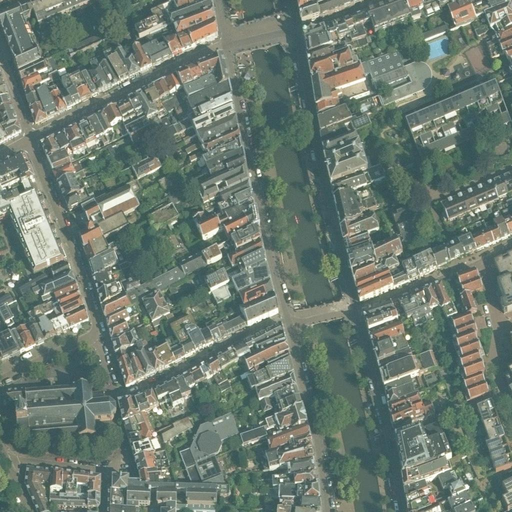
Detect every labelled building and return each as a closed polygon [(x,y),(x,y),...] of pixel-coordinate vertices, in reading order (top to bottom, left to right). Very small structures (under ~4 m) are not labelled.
[(13,62),(18,75),(41,64),(36,51),(35,51),(23,24),(28,22),(30,17),(33,16),(37,26),(100,0),(42,0),(30,5),(30,6),(25,8),(23,13),(20,14),(19,11),(19,10),(0,18),(0,26),(2,33),(3,33),(14,61),(13,62)] [(227,0),(209,0),(162,19),(165,26),(162,28),(159,21),(147,25),(135,31),(139,40),(145,38),(171,26),(172,28),(213,11),(213,10),(228,5),(227,0)] [(162,19),(209,0),(178,0),(169,4),(169,5),(150,13),(154,22),(147,25),(159,21),(162,19)] [(157,0),(161,8),(169,5),(169,4),(178,0),(157,0)] [(275,16),(277,21),(300,14),(316,9),(324,6),(329,4),(328,0),(314,0),(298,6),(284,9),(285,10),(279,12),(279,15),(275,16)] [(286,0),(283,1),(284,9),(298,6),(314,0),(286,0)] [(324,6),(316,9),(319,19),(342,11),(337,0),(328,0),(329,4),(324,6)] [(350,0),(337,0),(342,11),(353,6),(350,0)] [(422,20),(431,17),(430,14),(425,15),(419,0),(406,0),(404,1),(411,21),(412,24),(420,21),(417,13),(419,12),(422,20)] [(441,13),(440,9),(435,0),(419,0),(425,15),(430,14),(431,17),(441,13)] [(435,0),(440,9),(451,5),(448,0),(435,0)] [(448,0),(451,5),(452,8),(465,2),(464,0),(468,0),(467,1),(471,11),(481,6),(497,0),(448,0)] [(475,20),(485,17),(509,6),(506,0),(497,0),(481,6),(471,11),(475,20)] [(404,23),(411,21),(404,1),(381,10),(387,29),(391,28),(392,29),(395,28),(395,29),(396,28),(400,26),(400,27),(401,26),(405,25),(404,23)] [(475,20),(471,11),(467,1),(465,2),(452,8),(448,9),(455,27),(456,30),(476,21),(475,20)] [(213,10),(213,11),(172,28),(171,26),(145,38),(148,44),(153,42),(162,38),(171,34),(173,40),(215,24),(215,22),(231,17),(228,5),(213,10)] [(487,46),(488,51),(511,40),(511,12),(509,6),(485,17),(490,30),(495,28),(497,32),(499,36),(496,37),(498,41),(487,46)] [(300,14),(277,21),(279,32),(305,27),(304,24),(319,19),(316,9),(300,14)] [(381,31),(387,29),(381,10),(365,15),(369,24),(375,35),(382,33),(381,31)] [(361,27),(369,24),(365,15),(351,21),(354,30),(361,27)] [(218,38),(218,37),(233,31),(232,29),(238,27),(238,26),(232,22),(231,17),(215,22),(215,24),(173,40),(171,34),(162,38),(164,42),(165,47),(167,47),(177,42),(187,37),(193,49),(211,41),(218,38)] [(366,39),(361,27),(354,30),(351,21),(343,24),(342,24),(346,34),(348,33),(350,39),(352,43),(365,39),(366,39)] [(348,40),(350,39),(348,33),(346,34),(342,24),(338,26),(337,26),(335,27),(334,27),(338,37),(336,38),(337,41),(340,40),(344,39),(347,38),(348,40)] [(280,37),(282,42),(294,39),(292,32),(308,28),(307,26),(305,27),(279,32),(280,37)] [(447,26),(432,32),(435,38),(449,33),(448,29),(447,26)] [(305,49),(336,38),(338,37),(334,27),(309,35),(308,28),(292,32),(294,39),(282,42),(282,44),(285,53),(288,53),(289,52),(305,49)] [(488,31),(485,28),(482,32),(480,30),(475,32),(477,38),(485,35),(488,31)] [(435,38),(432,32),(417,38),(420,44),(421,43),(421,44),(435,38)] [(105,33),(95,37),(75,46),(77,51),(97,42),(107,37),(105,33)] [(222,58),(235,55),(250,51),(247,37),(229,42),(228,45),(202,55),(196,58),(172,68),(176,77),(186,72),(197,68),(200,67),(199,65),(199,64),(204,62),(208,61),(209,63),(210,63),(209,60),(214,58),(217,57),(221,56),(222,58)] [(177,42),(183,54),(184,53),(192,50),(193,49),(187,37),(177,42)] [(334,50),(340,47),(338,42),(339,42),(340,40),(337,41),(336,38),(305,49),(289,52),(288,53),(290,64),(307,60),(307,59),(334,50)] [(365,39),(352,43),(350,44),(352,51),(368,46),(366,39),(365,39)] [(498,58),(505,55),(511,51),(511,40),(488,51),(492,60),(498,58)] [(167,47),(172,58),(177,56),(183,54),(177,42),(167,47)] [(147,59),(152,68),(167,61),(161,49),(159,50),(156,45),(155,46),(147,50),(146,47),(140,50),(144,58),(145,58),(146,59),(147,59)] [(294,75),(296,87),(312,84),(358,67),(354,58),(349,59),(346,48),(345,46),(340,47),(334,50),(337,61),(310,71),(310,72),(294,75)] [(112,51),(129,80),(141,74),(134,62),(132,59),(128,61),(124,55),(120,47),(112,51)] [(161,49),(167,61),(173,58),(172,58),(167,47),(165,47),(161,49)] [(71,48),(64,51),(64,52),(67,59),(74,56),(71,48)] [(129,53),(132,59),(134,62),(141,74),(152,69),(152,68),(147,59),(146,59),(145,58),(144,58),(140,50),(139,48),(132,51),(129,53)] [(292,64),(294,75),(310,72),(310,71),(337,61),(334,50),(307,59),(307,60),(290,64),(290,65),(292,64)] [(104,55),(120,84),(124,82),(128,80),(129,80),(112,51),(104,55)] [(509,76),(511,74),(511,51),(505,55),(506,57),(508,61),(506,62),(506,63),(510,64),(511,69),(501,73),(503,78),(507,77),(507,76),(509,75),(509,76)] [(299,105),(301,116),(317,112),(316,111),(316,110),(345,100),(346,102),(369,94),(362,76),(369,74),(375,90),(376,89),(407,78),(404,69),(398,53),(360,66),(358,67),(312,84),(296,87),(299,105)] [(96,59),(111,89),(120,84),(104,55),(96,59)] [(225,72),(225,70),(238,67),(235,55),(222,58),(221,56),(217,57),(214,58),(209,60),(210,63),(209,63),(208,61),(204,62),(199,64),(199,65),(200,67),(197,68),(202,83),(225,72)] [(89,76),(98,95),(111,89),(96,59),(89,63),(94,74),(89,76)] [(19,75),(22,85),(48,73),(52,71),(51,70),(48,63),(47,61),(41,64),(18,75),(19,75)] [(404,69),(407,78),(408,78),(410,84),(386,94),(387,94),(378,97),(383,108),(393,104),(422,92),(422,90),(423,89),(424,89),(425,88),(426,87),(427,86),(428,85),(428,84),(429,83),(429,81),(429,80),(429,79),(429,77),(429,76),(428,75),(428,73),(427,72),(426,71),(425,70),(423,69),(422,68),(421,68),(419,67),(418,67),(417,67),(415,67),(414,67),(412,68),(412,66),(408,67),(404,69)] [(49,77),(57,73),(56,73),(57,73),(54,67),(54,69),(51,70),(52,71),(48,73),(22,85),(25,94),(25,95),(37,88),(43,85),(51,81),(49,77)] [(76,70),(79,76),(91,99),(98,95),(89,76),(84,67),(76,70)] [(225,70),(225,72),(202,83),(193,87),(182,92),(170,97),(172,101),(161,107),(166,116),(174,111),(228,86),(241,82),(238,67),(225,70)] [(193,87),(202,83),(197,68),(186,72),(193,87)] [(65,70),(57,73),(60,79),(67,75),(66,73),(65,70)] [(80,104),(91,99),(79,76),(77,77),(74,70),(66,73),(69,80),(80,104)] [(182,92),(193,87),(186,72),(176,77),(182,92)] [(49,77),(51,81),(52,84),(60,80),(57,73),(49,77)] [(176,77),(163,84),(170,97),(182,92),(176,77)] [(66,93),(74,108),(80,104),(69,80),(62,84),(66,93)] [(43,85),(58,116),(59,115),(66,111),(59,96),(53,86),(50,88),(49,85),(52,84),(51,81),(43,85)] [(231,99),(231,98),(244,93),(241,82),(228,86),(174,111),(180,123),(231,99)] [(163,84),(153,89),(161,107),(172,101),(170,97),(163,84)] [(37,95),(42,107),(47,121),(54,118),(58,116),(43,85),(37,88),(40,94),(37,95)] [(495,86),(483,91),(499,127),(511,122),(507,114),(501,116),(497,107),(503,105),(495,86)] [(25,95),(27,101),(37,95),(40,94),(37,88),(25,95)] [(158,120),(164,131),(171,128),(165,116),(166,116),(161,107),(153,89),(143,94),(150,109),(152,108),(158,120)] [(0,102),(9,100),(5,91),(0,92),(0,102)] [(483,91),(472,95),(480,114),(486,112),(490,121),(484,124),(488,132),(499,127),(483,91)] [(59,96),(66,111),(74,108),(66,93),(59,96)] [(231,98),(231,99),(180,123),(171,128),(164,131),(157,135),(161,144),(192,128),(192,127),(233,109),(233,108),(246,103),(244,93),(231,98)] [(153,127),(157,135),(164,131),(158,120),(152,108),(150,109),(143,94),(134,99),(148,124),(150,128),(153,127)] [(27,101),(30,112),(42,107),(37,95),(27,101)] [(472,95),(461,100),(477,137),(488,132),(484,124),(479,126),(475,117),(480,114),(472,95)] [(128,102),(142,127),(148,124),(134,99),(128,102)] [(9,100),(0,102),(0,111),(11,107),(9,100)] [(301,116),(303,126),(318,122),(318,119),(346,108),(346,107),(348,106),(346,102),(345,100),(316,110),(316,111),(317,112),(301,116)] [(356,121),(352,123),(350,118),(348,118),(345,110),(318,122),(303,126),(306,139),(321,136),(340,128),(341,130),(357,124),(367,119),(366,116),(368,116),(377,111),(372,100),(355,106),(361,119),(356,121)] [(461,100),(450,105),(458,124),(464,121),(467,131),(462,133),(466,141),(477,137),(461,100)] [(123,124),(128,135),(142,127),(128,102),(122,105),(129,120),(123,124)] [(235,118),(235,117),(248,113),(246,103),(233,108),(233,109),(192,127),(192,128),(193,130),(196,136),(235,118)] [(116,108),(123,124),(129,120),(122,105),(116,108)] [(450,105),(439,109),(455,146),(466,141),(462,133),(457,135),(453,126),(458,124),(450,105)] [(0,121),(0,122),(15,116),(11,107),(0,111),(0,121)] [(42,107),(30,112),(36,127),(47,121),(42,107)] [(128,135),(123,124),(116,108),(103,115),(110,129),(117,125),(118,128),(122,137),(128,135)] [(439,109),(428,114),(436,133),(441,131),(445,140),(440,142),(444,151),(455,146),(439,109)] [(238,130),(251,126),(248,113),(235,117),(235,118),(196,136),(191,139),(193,142),(194,143),(199,140),(200,143),(185,151),(187,156),(202,147),(202,148),(238,130)] [(428,114),(417,119),(433,155),(444,151),(440,142),(435,144),(431,135),(436,133),(428,114)] [(112,133),(110,129),(103,115),(96,119),(108,145),(116,140),(113,133),(112,133)] [(1,129),(8,141),(19,135),(21,133),(15,116),(0,122),(3,128),(1,129)] [(104,147),(108,145),(96,119),(88,124),(96,142),(101,140),(104,147)] [(321,136),(306,139),(309,151),(323,148),(323,150),(371,129),(367,119),(357,124),(341,130),(340,128),(321,136)] [(433,155),(417,119),(405,124),(413,143),(419,140),(423,149),(417,152),(421,160),(433,155)] [(100,149),(96,142),(88,124),(77,129),(86,150),(88,155),(100,149)] [(134,147),(157,135),(153,127),(150,128),(148,124),(142,127),(128,135),(134,147)] [(0,146),(8,141),(1,129),(0,126),(0,146)] [(238,130),(202,148),(205,153),(199,156),(189,161),(191,164),(201,159),(241,142),(240,141),(253,137),(251,126),(238,130)] [(74,156),(86,150),(77,129),(65,135),(71,150),(74,156)] [(380,138),(377,129),(371,132),(374,140),(380,138)] [(61,154),(71,150),(65,135),(54,141),(61,154)] [(206,169),(243,152),(256,148),(253,137),(240,141),(241,142),(201,159),(206,168),(206,169)] [(325,161),(359,146),(358,145),(355,138),(324,152),(323,151),(309,154),(309,155),(304,156),(305,164),(313,162),(313,164),(325,161)] [(61,154),(54,141),(42,147),(48,160),(61,154)] [(311,192),(316,191),(331,186),(331,188),(372,171),(368,160),(364,161),(359,146),(325,161),(313,164),(313,166),(306,168),(308,178),(316,176),(317,179),(309,182),(311,192)] [(244,161),(244,160),(257,156),(256,148),(243,152),(206,169),(210,176),(209,176),(209,177),(244,161)] [(76,161),(74,156),(71,150),(61,154),(48,160),(52,172),(53,172),(53,173),(54,176),(58,185),(82,174),(77,164),(71,166),(70,164),(76,161)] [(122,156),(126,165),(131,162),(127,154),(122,156)] [(244,160),(244,161),(209,177),(211,181),(219,177),(219,176),(224,174),(223,172),(226,171),(229,176),(246,169),(247,172),(260,167),(259,165),(257,156),(244,160)] [(137,180),(161,169),(155,157),(131,169),(137,180)] [(0,191),(0,192),(0,191),(0,220),(3,219),(7,218),(7,217),(10,216),(7,210),(41,197),(38,190),(38,191),(35,193),(31,184),(35,182),(25,159),(22,158),(21,159),(15,163),(15,162),(14,162),(23,183),(21,184),(27,198),(13,203),(8,190),(12,188),(4,169),(3,168),(0,170),(0,191)] [(10,165),(4,169),(12,188),(21,184),(23,183),(14,162),(10,165)] [(319,203),(334,202),(333,201),(367,188),(367,187),(366,187),(366,186),(371,184),(371,186),(373,185),(375,190),(391,183),(393,183),(388,172),(383,174),(382,172),(390,169),(388,165),(384,167),(372,171),(331,188),(331,186),(316,191),(319,203)] [(249,185),(263,179),(260,167),(247,172),(246,169),(229,176),(207,186),(204,179),(193,185),(203,206),(249,185)] [(200,171),(200,172),(204,179),(209,176),(210,176),(206,169),(200,171)] [(84,179),(82,174),(58,185),(63,198),(65,203),(86,193),(82,184),(76,187),(75,183),(84,179)] [(511,177),(511,175),(501,179),(508,195),(511,193),(511,177)] [(158,183),(163,192),(168,189),(169,189),(169,186),(171,185),(167,178),(158,183)] [(104,183),(108,191),(109,191),(117,187),(116,185),(115,185),(112,179),(104,183)] [(263,192),(266,191),(263,179),(249,185),(203,206),(207,214),(230,204),(251,195),(251,194),(263,192)] [(492,183),(490,183),(498,201),(498,200),(508,195),(501,179),(492,183)] [(105,225),(123,216),(139,208),(132,195),(142,190),(137,180),(126,187),(125,188),(126,190),(107,200),(106,197),(81,210),(91,230),(86,232),(87,233),(97,228),(98,229),(105,226),(105,225)] [(480,188),(488,205),(498,201),(490,183),(490,184),(488,184),(487,185),(481,188),(481,187),(480,188)] [(321,211),(323,221),(337,216),(337,214),(375,201),(372,193),(370,193),(358,198),(356,199),(356,198),(355,199),(352,193),(367,188),(333,201),(334,202),(335,206),(321,211)] [(470,192),(478,210),(488,205),(480,188),(478,189),(477,189),(471,192),(470,192)] [(167,199),(171,205),(172,207),(183,201),(178,192),(167,199)] [(238,212),(253,206),(266,204),(263,192),(251,194),(251,195),(230,204),(232,209),(236,207),(238,212)] [(460,196),(468,214),(478,210),(470,192),(468,193),(467,193),(461,196),(460,196)] [(88,198),(86,193),(65,203),(69,213),(82,206),(90,202),(88,198)] [(450,200),(450,201),(458,218),(468,214),(460,196),(458,197),(457,197),(451,200),(450,200)] [(7,210),(10,216),(14,225),(44,213),(43,209),(45,208),(41,197),(7,210)] [(323,221),(327,234),(341,230),(363,220),(361,216),(363,215),(363,214),(365,214),(376,210),(376,209),(378,209),(375,201),(337,214),(337,216),(323,221)] [(440,205),(444,213),(441,214),(445,222),(447,221),(448,222),(458,218),(450,201),(448,201),(447,201),(447,202),(440,205)] [(266,204),(253,206),(238,212),(235,213),(232,209),(230,204),(207,214),(201,217),(206,226),(209,225),(211,224),(212,223),(214,223),(215,223),(216,224),(217,226),(230,221),(233,225),(255,215),(255,216),(268,212),(266,204)] [(229,242),(258,229),(271,224),(268,212),(255,216),(255,215),(233,225),(230,221),(217,226),(216,224),(215,223),(214,223),(212,223),(211,224),(209,225),(206,226),(201,217),(193,221),(186,224),(183,215),(178,217),(172,207),(171,205),(164,210),(162,207),(156,210),(158,213),(147,219),(154,232),(179,218),(182,228),(187,226),(187,225),(193,222),(203,242),(223,232),(229,242)] [(395,225),(412,218),(407,208),(391,215),(396,225),(395,225)] [(44,213),(14,225),(14,226),(14,227),(15,230),(16,230),(16,232),(17,236),(18,235),(20,240),(53,227),(47,213),(45,214),(44,213)] [(495,228),(501,241),(509,238),(502,224),(498,214),(494,216),(497,221),(492,223),(495,229),(495,228)] [(502,224),(509,238),(511,236),(511,223),(509,216),(501,219),(499,214),(498,214),(502,224)] [(112,254),(120,250),(118,244),(107,249),(103,241),(128,228),(123,216),(105,225),(105,226),(98,229),(97,228),(87,233),(82,235),(79,237),(88,261),(90,264),(90,265),(89,266),(100,261),(113,254),(112,254)] [(328,249),(330,256),(346,252),(345,250),(344,244),(344,243),(367,235),(368,235),(379,232),(373,216),(369,218),(363,220),(341,230),(327,234),(325,235),(328,249)] [(400,236),(402,242),(403,242),(407,244),(416,239),(413,233),(414,232),(413,230),(416,229),(412,219),(412,218),(395,225),(396,226),(400,236)] [(261,242),(260,240),(274,235),(271,224),(258,229),(229,242),(216,249),(218,252),(223,249),(227,258),(241,251),(256,244),(261,242),(260,242),(261,242)] [(486,226),(494,245),(501,241),(495,228),(495,229),(492,230),(489,224),(486,226)] [(480,235),(485,248),(486,248),(494,245),(486,226),(485,226),(484,226),(487,232),(480,235)] [(53,227),(20,240),(20,241),(21,245),(22,246),(23,250),(24,250),(26,255),(57,243),(54,237),(57,236),(53,227)] [(370,243),(368,235),(367,235),(344,243),(344,244),(345,250),(369,243),(370,243)] [(469,240),(475,253),(485,248),(480,235),(470,240),(469,240)] [(347,258),(331,262),(332,263),(334,262),(336,270),(338,278),(337,278),(351,275),(351,273),(372,265),(378,263),(402,254),(398,244),(402,242),(400,236),(371,249),(372,250),(347,257),(347,258)] [(458,245),(464,257),(465,257),(475,253),(469,240),(470,240),(469,237),(458,242),(456,239),(452,241),(454,247),(458,245)] [(57,243),(26,255),(25,255),(27,259),(28,261),(29,264),(32,270),(31,270),(33,274),(33,273),(34,275),(48,269),(47,268),(53,266),(64,261),(63,260),(64,258),(65,257),(59,242),(57,243)] [(330,256),(331,262),(347,258),(347,257),(372,250),(371,249),(370,243),(369,243),(345,250),(346,252),(330,256)] [(228,259),(232,270),(264,255),(262,244),(261,244),(255,246),(228,259)] [(430,255),(437,270),(450,264),(451,263),(453,262),(460,259),(464,257),(458,245),(454,247),(447,250),(445,251),(444,249),(430,255)] [(116,289),(115,285),(112,275),(121,271),(130,267),(127,262),(125,258),(125,257),(123,253),(122,251),(121,251),(121,250),(121,249),(120,250),(112,254),(113,254),(100,261),(105,276),(93,281),(98,295),(99,297),(116,289)] [(218,252),(216,249),(202,257),(206,267),(209,267),(222,261),(218,252)] [(337,278),(339,284),(353,280),(355,287),(388,273),(407,266),(402,254),(378,263),(380,271),(375,273),(372,265),(351,273),(351,275),(337,278)] [(206,267),(202,257),(201,255),(178,266),(180,268),(185,278),(206,267)] [(202,285),(205,284),(207,286),(201,289),(206,297),(211,295),(266,268),(264,255),(232,270),(205,283),(202,284),(202,285)] [(357,294),(357,295),(390,282),(393,290),(409,283),(419,278),(437,270),(430,255),(425,258),(421,259),(419,256),(414,258),(415,262),(413,263),(407,266),(388,273),(355,287),(355,288),(357,294)] [(511,255),(494,265),(500,282),(496,283),(496,285),(496,287),(496,289),(496,291),(496,292),(497,294),(497,296),(498,297),(504,314),(511,311),(511,280),(511,279),(511,255)] [(89,266),(93,281),(105,276),(100,261),(89,266)] [(279,262),(266,268),(211,295),(217,307),(231,300),(227,291),(235,287),(239,295),(270,282),(270,280),(282,275),(279,262)] [(59,281),(72,275),(68,264),(55,270),(52,272),(51,272),(55,282),(58,281),(59,281)] [(139,305),(142,304),(159,295),(168,290),(174,288),(186,282),(185,278),(180,268),(179,269),(169,273),(169,274),(140,288),(102,310),(106,322),(116,317),(117,320),(126,315),(129,320),(139,315),(136,309),(140,307),(139,305)] [(457,279),(460,287),(478,280),(475,272),(457,279)] [(42,293),(44,299),(76,286),(75,282),(72,275),(59,281),(58,281),(55,282),(49,285),(44,288),(33,293),(35,297),(42,293)] [(274,297),(272,290),(285,284),(282,275),(270,280),(270,282),(239,295),(245,310),(274,298),(274,297)] [(44,276),(39,279),(44,288),(49,285),(44,276)] [(102,310),(140,288),(135,277),(120,283),(115,285),(116,289),(99,297),(102,310)] [(24,298),(33,293),(44,288),(39,279),(19,290),(23,298),(24,298)] [(353,280),(339,284),(342,298),(339,303),(337,304),(339,311),(360,305),(363,305),(362,303),(363,303),(368,300),(368,301),(369,300),(378,296),(393,290),(390,282),(357,295),(357,294),(355,288),(355,287),(353,280)] [(460,287),(464,298),(470,295),(482,291),(478,280),(460,287)] [(448,283),(444,285),(450,300),(454,298),(448,283)] [(272,290),(274,297),(288,290),(285,284),(272,290)] [(431,289),(438,307),(447,321),(457,316),(454,311),(451,302),(450,302),(450,301),(448,301),(447,297),(442,285),(431,289)] [(44,305),(45,308),(45,309),(48,307),(46,303),(55,299),(56,303),(79,294),(76,286),(44,299),(42,300),(44,305)] [(174,288),(168,290),(171,296),(177,293),(174,288)] [(422,292),(429,311),(438,307),(431,289),(422,292)] [(274,297),(274,298),(245,310),(240,312),(242,317),(248,327),(278,313),(279,314),(294,308),(290,298),(288,290),(274,297)] [(419,316),(429,311),(422,292),(411,297),(419,316)] [(45,308),(41,310),(45,317),(82,302),(79,294),(56,303),(48,307),(45,309),(45,308)] [(170,328),(178,344),(179,347),(190,342),(195,353),(205,348),(197,331),(190,319),(179,325),(176,319),(172,322),(159,295),(142,304),(153,328),(163,323),(161,319),(165,318),(170,328)] [(451,323),(455,333),(473,326),(470,316),(477,314),(476,312),(470,295),(464,298),(460,299),(463,307),(460,308),(462,315),(465,313),(466,316),(467,317),(451,323)] [(0,311),(5,309),(13,304),(8,296),(2,299),(0,300),(0,311)] [(415,328),(415,330),(433,323),(429,311),(419,316),(411,297),(397,302),(402,311),(406,320),(408,324),(412,322),(415,328)] [(82,302),(45,317),(49,326),(50,325),(57,321),(63,318),(84,308),(82,302)] [(397,302),(380,308),(384,319),(394,316),(394,315),(402,311),(397,302)] [(63,318),(69,330),(73,328),(75,331),(82,327),(81,325),(88,321),(84,308),(63,318)] [(352,327),(353,332),(366,327),(366,326),(384,319),(380,308),(366,313),(363,314),(363,317),(350,322),(352,327)] [(6,325),(9,324),(11,328),(12,327),(14,326),(5,309),(0,311),(0,314),(1,317),(3,320),(3,322),(4,322),(6,325)] [(36,322),(45,342),(56,337),(50,325),(49,326),(45,317),(41,310),(40,309),(27,315),(30,318),(34,322),(36,322)] [(295,311),(301,328),(303,328),(313,325),(307,310),(306,311),(295,311)] [(353,332),(356,343),(369,338),(368,334),(406,320),(402,311),(394,315),(394,316),(384,319),(366,326),(366,327),(353,332)] [(129,321),(129,320),(126,315),(117,320),(116,317),(106,322),(109,331),(124,323),(129,321)] [(242,317),(235,320),(240,331),(248,327),(242,317)] [(23,322),(26,328),(36,347),(37,346),(38,348),(44,345),(43,343),(45,342),(36,322),(34,322),(30,318),(23,322)] [(57,321),(63,334),(69,330),(63,318),(57,321)] [(226,318),(219,321),(227,337),(234,334),(229,323),(226,318)] [(235,320),(229,323),(234,334),(240,331),(235,320)] [(356,343),(357,344),(360,354),(373,349),(370,340),(385,334),(385,333),(400,327),(408,324),(406,320),(368,334),(369,338),(356,343)] [(50,325),(56,337),(63,334),(57,321),(50,325)] [(219,321),(213,324),(221,340),(227,337),(219,321)] [(128,333),(124,323),(109,331),(112,341),(128,333)] [(299,323),(282,328),(282,327),(268,334),(263,336),(267,344),(284,337),(285,342),(302,338),(304,333),(303,328),(301,328),(299,323)] [(213,324),(204,328),(213,344),(221,340),(213,324)] [(14,332),(15,333),(24,353),(36,347),(26,328),(18,332),(15,326),(14,326),(12,327),(14,332)] [(455,333),(458,342),(474,337),(477,335),(473,326),(455,333)] [(373,349),(373,351),(404,339),(417,333),(415,330),(415,328),(408,331),(407,333),(403,335),(400,327),(385,333),(385,334),(370,340),(373,349)] [(204,328),(197,331),(205,348),(213,344),(204,328)] [(15,333),(11,335),(20,355),(24,353),(15,333)] [(134,333),(126,337),(131,349),(132,349),(139,346),(134,333)] [(0,362),(1,364),(5,362),(20,355),(11,335),(0,340),(0,362)] [(511,345),(511,370),(503,376),(511,389),(508,391),(511,397),(511,335),(510,336),(511,345)] [(245,346),(248,353),(267,344),(263,336),(255,341),(245,346)] [(112,343),(116,356),(124,352),(131,349),(126,337),(112,343)] [(248,353),(252,359),(268,351),(273,349),(286,344),(285,342),(284,337),(267,344),(248,353)] [(455,343),(458,352),(477,346),(474,337),(458,342),(455,343)] [(285,342),(286,344),(273,349),(268,351),(252,359),(243,363),(243,362),(240,363),(242,366),(244,365),(248,373),(289,355),(288,355),(305,350),(302,338),(285,342)] [(361,358),(364,371),(378,367),(410,355),(408,350),(410,347),(408,341),(404,340),(404,339),(373,351),(374,354),(368,356),(361,358)] [(165,345),(166,346),(175,364),(176,363),(185,358),(179,347),(178,344),(173,346),(171,341),(165,345)] [(145,342),(139,346),(141,346),(155,374),(165,369),(156,351),(149,355),(147,352),(148,352),(147,351),(149,350),(145,342)] [(190,342),(179,347),(185,358),(195,353),(190,342)] [(139,346),(132,349),(145,379),(155,374),(141,346),(139,346)] [(166,346),(156,351),(165,369),(175,364),(166,346)] [(238,364),(240,363),(243,362),(243,363),(252,359),(248,353),(245,346),(232,352),(238,364)] [(458,352),(462,362),(477,356),(480,355),(480,356),(481,356),(481,355),(481,354),(477,346),(458,352)] [(126,389),(135,384),(134,380),(133,380),(130,370),(128,363),(130,362),(129,360),(131,360),(130,358),(135,356),(132,349),(131,349),(124,352),(127,362),(119,365),(126,389)] [(288,355),(289,355),(248,373),(251,379),(290,363),(294,361),(295,362),(302,359),(306,358),(305,350),(288,355)] [(116,356),(119,365),(127,362),(124,352),(116,356)] [(230,369),(238,364),(232,352),(224,357),(230,369)] [(364,371),(366,382),(381,377),(413,364),(410,355),(378,367),(364,371)] [(136,384),(145,379),(135,356),(130,358),(131,360),(129,360),(130,362),(128,363),(130,370),(133,380),(134,380),(135,384),(136,384)] [(459,363),(463,374),(481,367),(477,356),(462,362),(459,363)] [(222,373),(230,369),(224,357),(216,361),(222,373)] [(417,378),(422,392),(450,380),(446,369),(437,373),(434,372),(435,371),(429,357),(414,362),(414,364),(413,364),(419,377),(417,378)] [(290,363),(251,379),(246,381),(251,393),(255,391),(293,377),(309,372),(306,358),(302,359),(295,362),(294,361),(290,363)] [(227,382),(222,373),(216,361),(206,366),(214,381),(215,381),(217,385),(218,387),(227,382)] [(366,382),(369,394),(384,390),(417,378),(419,377),(413,364),(381,377),(366,382)] [(214,381),(206,366),(198,370),(204,382),(201,384),(206,393),(209,392),(213,390),(209,384),(214,381)] [(463,374),(466,382),(481,376),(485,375),(481,367),(463,374)] [(199,397),(206,393),(201,384),(204,382),(198,370),(190,375),(194,387),(199,397)] [(309,372),(293,377),(255,391),(262,411),(257,413),(258,415),(271,410),(269,404),(270,403),(270,401),(276,398),(296,390),(311,385),(309,372)] [(188,391),(194,387),(190,375),(182,380),(188,391)] [(462,383),(465,391),(484,384),(481,376),(466,382),(462,383)] [(369,394),(374,411),(388,406),(388,407),(418,396),(423,395),(422,392),(417,378),(384,390),(369,394)] [(190,393),(188,391),(182,380),(175,383),(183,400),(191,396),(190,393)] [(227,382),(218,387),(213,390),(215,395),(220,393),(221,394),(230,389),(227,382)] [(184,404),(183,400),(175,383),(160,391),(154,394),(155,395),(160,407),(161,406),(160,406),(171,402),(174,409),(184,404)] [(27,413),(16,414),(17,425),(17,433),(17,434),(17,435),(18,434),(29,433),(30,444),(52,442),(52,447),(52,448),(53,447),(54,447),(58,446),(58,447),(59,447),(60,447),(60,446),(59,441),(96,438),(94,422),(111,421),(116,415),(115,407),(110,403),(105,403),(104,395),(105,394),(104,393),(103,394),(93,395),(92,395),(91,388),(55,391),(55,386),(55,385),(54,384),(54,385),(53,385),(53,386),(49,386),(49,385),(48,385),(47,385),(47,386),(48,391),(26,393),(27,413)] [(484,384),(465,391),(470,402),(488,395),(484,384)] [(299,400),(299,399),(313,395),(311,385),(296,390),(276,398),(279,406),(279,407),(299,400)] [(16,414),(27,413),(26,393),(26,391),(11,392),(11,393),(0,395),(0,404),(1,407),(15,403),(15,405),(14,406),(15,407),(16,414)] [(141,417),(146,415),(159,409),(158,408),(158,409),(153,395),(144,399),(134,402),(141,417)] [(281,417),(301,409),(302,410),(316,405),(313,395),(299,399),(299,400),(279,407),(281,417)] [(374,411),(376,422),(390,418),(422,406),(418,396),(388,407),(388,406),(374,411)] [(136,419),(141,417),(134,402),(118,405),(119,405),(122,418),(123,424),(136,420),(136,419)] [(422,406),(426,419),(434,416),(432,410),(429,403),(422,406)] [(476,409),(480,418),(495,412),(491,403),(476,409)] [(305,424),(305,423),(319,418),(316,405),(302,410),(301,409),(281,417),(262,424),(261,422),(260,423),(259,423),(258,425),(259,425),(258,426),(260,431),(239,438),(242,448),(267,439),(291,430),(305,424)] [(379,437),(387,434),(394,432),(397,431),(416,423),(416,422),(426,419),(422,406),(390,418),(376,422),(379,437)] [(480,418),(483,427),(498,421),(495,412),(480,418)] [(142,446),(156,439),(146,415),(141,417),(136,419),(136,420),(123,424),(126,433),(128,439),(139,436),(142,446)] [(175,511),(176,507),(176,493),(188,494),(187,507),(189,507),(201,507),(215,508),(215,496),(219,496),(219,498),(220,499),(228,499),(229,499),(229,490),(226,490),(222,480),(224,479),(221,472),(220,473),(213,457),(217,455),(221,447),(219,443),(238,436),(230,417),(207,426),(206,425),(205,425),(205,426),(201,428),(200,429),(199,428),(199,430),(200,430),(197,437),(196,437),(195,438),(193,442),(193,443),(194,444),(191,451),(190,450),(180,454),(180,453),(179,454),(179,455),(182,463),(181,463),(182,464),(183,464),(185,471),(185,472),(186,472),(188,477),(187,478),(187,479),(188,478),(192,488),(176,488),(140,488),(140,484),(129,484),(129,480),(113,479),(112,492),(128,494),(127,500),(127,507),(126,510),(139,511),(139,507),(149,507),(149,496),(150,496),(150,493),(158,493),(158,506),(163,506),(163,507),(167,507),(166,511),(175,511)] [(161,434),(165,442),(194,428),(189,420),(161,434)] [(483,427),(486,436),(501,430),(498,421),(483,427)] [(402,478),(445,462),(449,461),(451,460),(438,424),(417,432),(415,426),(407,429),(387,434),(379,437),(382,448),(386,470),(388,482),(402,478)] [(320,425),(307,428),(306,426),(291,431),(266,441),(268,445),(266,446),(267,449),(257,452),(259,458),(265,456),(277,451),(310,440),(310,439),(324,436),(320,425)] [(485,446),(486,446),(505,439),(501,430),(486,436),(489,445),(485,446)] [(128,439),(131,450),(142,446),(139,436),(128,439)] [(311,450),(326,447),(324,436),(310,439),(310,440),(277,451),(279,458),(311,450)] [(134,460),(153,455),(165,452),(161,437),(156,439),(142,446),(131,450),(134,460)] [(486,446),(489,456),(508,449),(505,439),(486,446)] [(287,469),(314,464),(328,461),(326,447),(311,450),(279,458),(277,451),(265,456),(269,472),(280,470),(287,469)] [(489,456),(492,465),(511,458),(508,449),(489,456)] [(136,467),(167,461),(166,457),(154,459),(153,455),(134,460),(136,467)] [(511,459),(511,458),(492,465),(496,474),(511,467),(511,459)] [(138,475),(157,471),(157,468),(162,467),(161,466),(168,465),(167,461),(136,467),(138,475)] [(328,461),(314,464),(287,469),(288,479),(315,476),(315,475),(331,473),(328,461)] [(438,479),(449,474),(445,462),(402,478),(388,482),(390,493),(404,490),(404,491),(425,485),(426,485),(434,481),(438,479)] [(27,469),(26,477),(43,479),(41,485),(50,486),(53,472),(27,469)] [(140,488),(176,488),(171,469),(169,469),(157,471),(138,475),(140,484),(140,488)] [(50,501),(50,507),(58,507),(60,499),(55,499),(56,491),(59,492),(59,493),(62,493),(63,491),(64,491),(62,489),(63,474),(53,472),(50,486),(50,501)] [(317,490),(333,487),(331,473),(315,475),(315,476),(288,479),(282,479),(272,480),(273,490),(279,489),(317,488),(317,490)] [(74,475),(63,474),(62,489),(64,491),(66,491),(66,488),(72,488),(74,475)] [(449,474),(438,479),(443,492),(447,490),(450,496),(435,502),(437,507),(438,507),(448,503),(465,494),(466,494),(460,482),(460,483),(454,485),(453,482),(449,474)] [(65,495),(69,495),(74,496),(77,496),(77,493),(80,494),(81,487),(88,488),(89,485),(89,477),(74,475),(72,488),(66,488),(66,491),(65,495)] [(25,485),(30,497),(45,497),(41,486),(41,485),(43,479),(26,477),(25,485)] [(100,478),(89,477),(89,485),(100,487),(100,478)] [(511,482),(502,488),(508,498),(511,496),(511,482)] [(88,495),(100,496),(100,487),(89,485),(88,488),(88,495)] [(429,497),(426,485),(425,485),(404,491),(404,490),(390,493),(393,506),(393,511),(403,511),(408,510),(427,502),(425,498),(429,497)] [(319,504),(335,501),(333,487),(317,490),(317,488),(279,489),(278,502),(280,502),(296,502),(297,503),(319,504)] [(108,492),(108,500),(124,502),(124,500),(127,500),(128,494),(112,492),(108,492)] [(77,496),(76,508),(85,508),(86,495),(80,494),(77,493),(77,496)] [(452,511),(473,511),(470,505),(465,494),(448,503),(452,511)] [(60,499),(58,507),(68,508),(69,495),(65,495),(63,495),(64,499),(60,499)] [(69,495),(68,508),(76,508),(77,496),(74,496),(69,495)] [(86,495),(85,508),(98,509),(100,507),(100,496),(88,495),(86,495)] [(511,496),(508,498),(502,501),(507,511),(511,509),(511,496)] [(30,497),(35,506),(50,507),(50,501),(46,501),(45,497),(30,497)] [(108,500),(108,508),(126,510),(127,507),(123,507),(124,502),(108,500)] [(426,511),(437,507),(435,502),(434,500),(427,502),(408,510),(403,511),(426,511)] [(280,502),(279,511),(282,511),(294,511),(296,502),(280,502)] [(336,511),(336,504),(319,504),(297,503),(300,503),(299,511),(336,511)]
